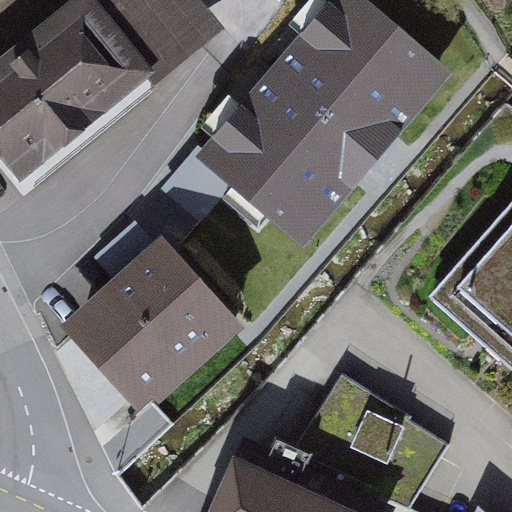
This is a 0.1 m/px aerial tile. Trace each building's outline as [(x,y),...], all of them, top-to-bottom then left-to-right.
[(81,0),(86,6),(0,74),(0,140),(19,165),(92,106),(99,115),(119,99),(112,89),(139,68),(146,77),(190,42),(156,0),(81,0)] [(354,0),(341,0),(212,151),(305,230),(440,73),(354,0)] [(511,201),(428,296),(511,370),(511,201)] [(162,246),(73,326),(141,401),(151,392),(157,398),(235,327),(162,246)] [(370,511),(379,494),(409,507),(449,444),(341,372),(295,446),(275,437),(262,466),(252,462),(229,511),(370,511)]
